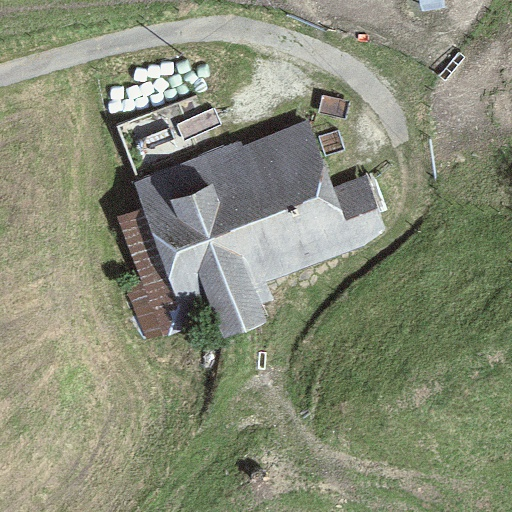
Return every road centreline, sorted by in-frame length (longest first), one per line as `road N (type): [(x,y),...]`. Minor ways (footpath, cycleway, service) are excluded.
road 1 (track): [(409,511),(318,447),(287,409),(276,375),(286,326),(315,294),(401,238),(417,212),(426,173),(412,103),(392,72),(359,50),(253,23)]
road 2 (track): [(253,23),(0,71)]
